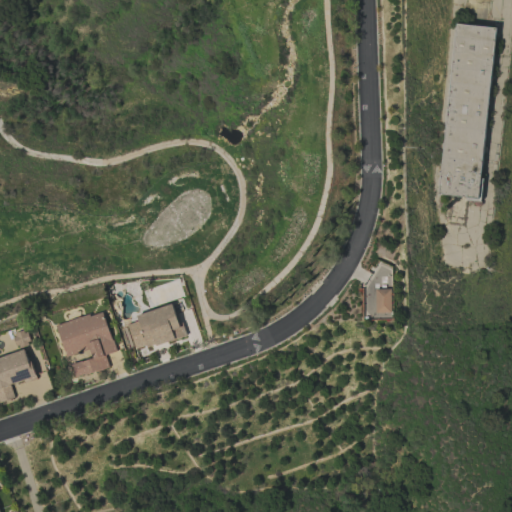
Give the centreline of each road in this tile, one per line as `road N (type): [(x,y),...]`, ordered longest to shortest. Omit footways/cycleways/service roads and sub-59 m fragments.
road 1 (residential): [(0,434),(280,329),(328,295)]
road 2 (residential): [(328,295),(366,213),(376,151),(370,0)]
